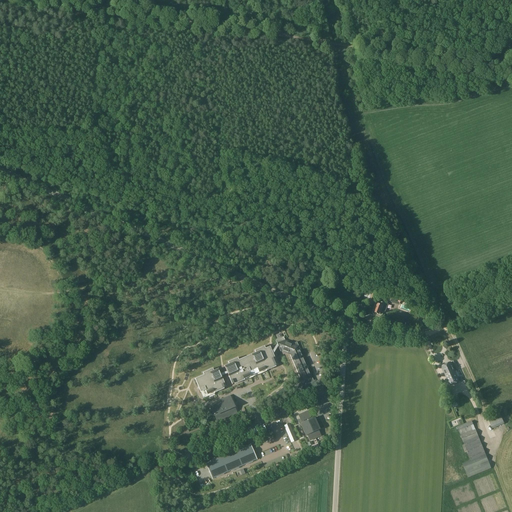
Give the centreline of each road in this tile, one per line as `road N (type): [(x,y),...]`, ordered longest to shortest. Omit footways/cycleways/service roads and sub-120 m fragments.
road 1 (unclassified): [(335,511),(346,324),(0,169)]
road 2 (track): [(511,70),(47,0)]
road 3 (track): [(343,45),(356,115),(451,323)]
road 4 (track): [(346,324),(424,334),(511,293)]
road 5 (unknown): [(186,455),(342,386)]
road 6 (track): [(93,287),(224,281)]
road 7 (track): [(447,325),(483,405),(491,445)]
